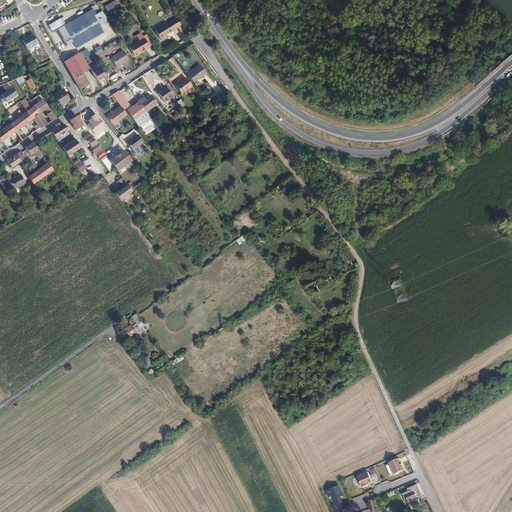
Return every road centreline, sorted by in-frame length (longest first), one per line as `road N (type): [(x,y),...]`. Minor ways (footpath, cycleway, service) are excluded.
road 1 (secondary): [(233,55),(283,121),(354,151),(431,137),(511,72)]
road 2 (secondary): [(511,62),(440,121),(368,138),(292,111),(233,55)]
road 3 (track): [(109,330),(0,410)]
road 4 (residential): [(84,106),(195,37)]
